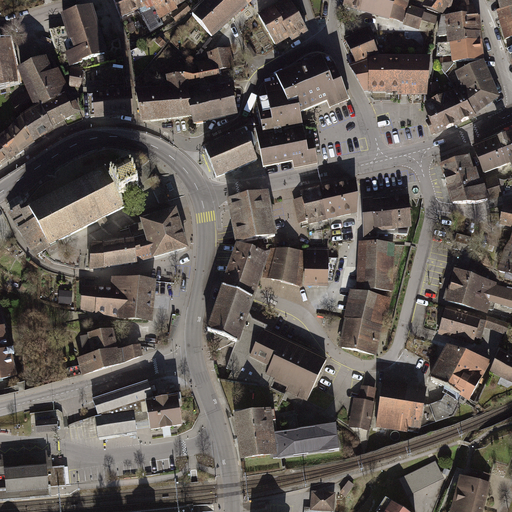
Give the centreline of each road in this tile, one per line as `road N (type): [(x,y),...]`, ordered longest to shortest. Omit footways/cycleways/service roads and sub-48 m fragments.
road 1 (residential): [(413,153),(432,206),(393,355),(377,365),(346,360),(300,312),(253,291)]
road 2 (residential): [(331,41),(260,75),(241,121),(173,157)]
road 3 (tertiary): [(0,409),(196,353)]
road 4 (tertiary): [(0,193),(93,138),(132,138),(173,157)]
road 5 (tertiary): [(383,160),(201,196)]
road 6 (tertiary): [(196,353),(225,436),(232,511)]
road 7 (residential): [(383,160),(331,41)]
road 8 (unknown): [(201,196),(82,243)]
